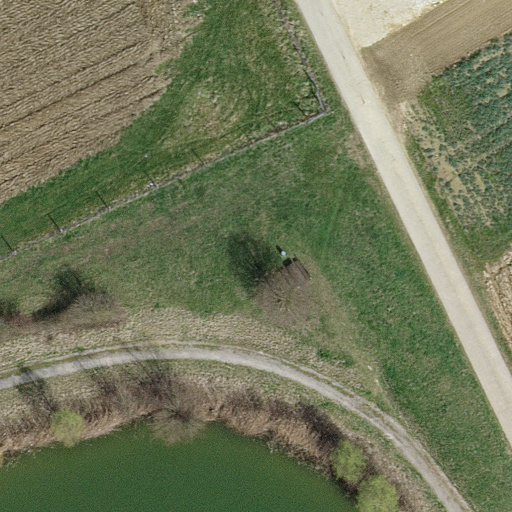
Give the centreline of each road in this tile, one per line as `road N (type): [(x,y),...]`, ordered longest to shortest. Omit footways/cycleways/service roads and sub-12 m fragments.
road 1 (track): [(0,377),(52,359),(221,351),(318,375),(432,456),(460,511)]
road 2 (residential): [(309,0),(511,430)]
